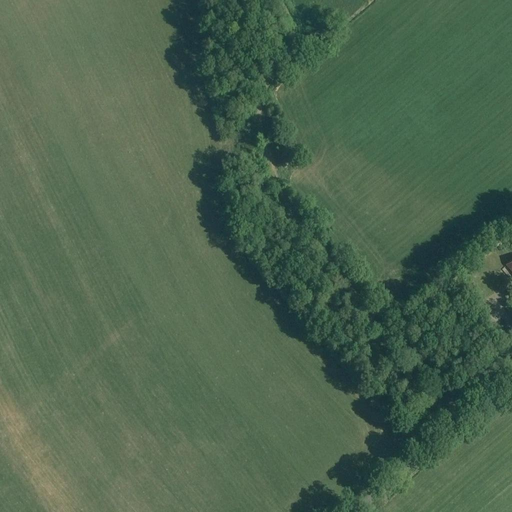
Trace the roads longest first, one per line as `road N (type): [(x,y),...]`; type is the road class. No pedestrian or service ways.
road 1 (tertiary): [(354,511),(511,377)]
road 2 (track): [(382,319),(467,415)]
